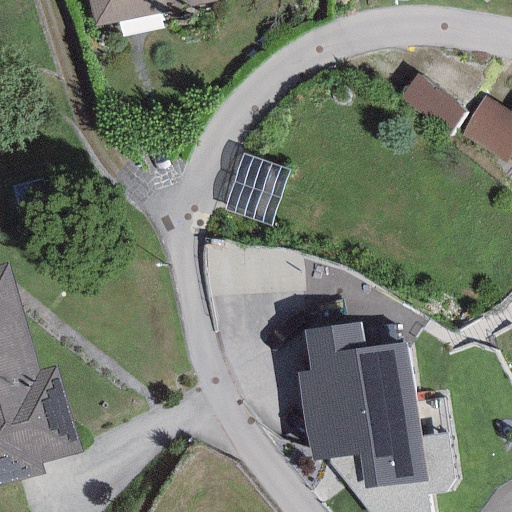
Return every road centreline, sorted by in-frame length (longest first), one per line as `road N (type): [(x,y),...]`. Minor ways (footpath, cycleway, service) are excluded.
road 1 (residential): [(511,39),(414,26),(331,41),(248,102),(216,145),(188,223),(197,326),(224,402),(304,511)]
road 2 (track): [(188,223),(146,192),(114,150),(56,0)]
